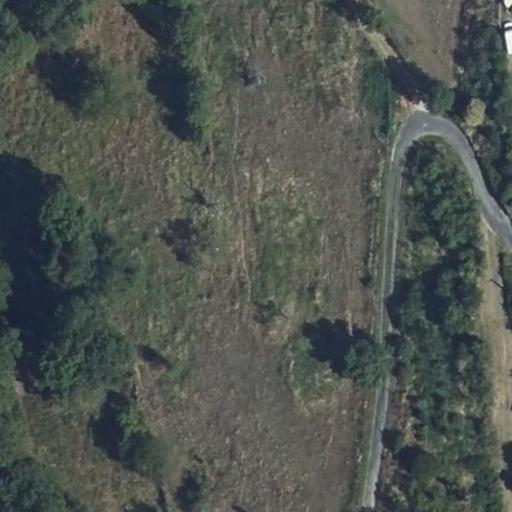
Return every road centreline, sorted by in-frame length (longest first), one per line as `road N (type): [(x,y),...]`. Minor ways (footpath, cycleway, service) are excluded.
road 1 (unclassified): [(368,511),(397,170),(403,139),(427,120)]
road 2 (track): [(511,463),(492,215)]
road 3 (residential): [(427,120),(449,129),(466,153),(511,243)]
road 4 (track): [(354,0),(427,120)]
